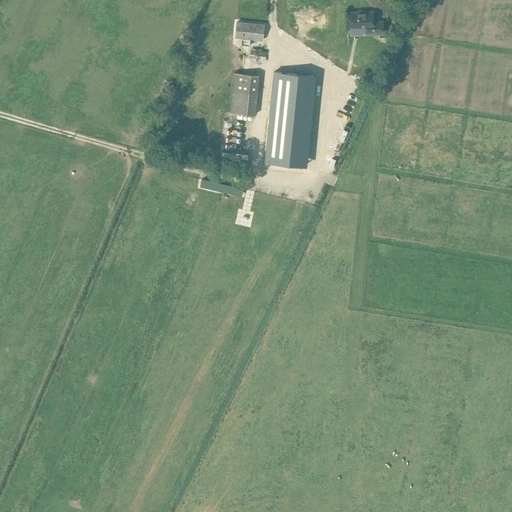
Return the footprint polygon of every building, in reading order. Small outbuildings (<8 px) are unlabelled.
[(366,28),(366,35),(383,34),(382,22),(373,22),(372,12),(349,13),(350,29),(366,28)] [(242,45),(249,46),(250,39),(262,40),(264,25),(237,22),(235,37),(242,38),(242,45)] [(258,60),(264,60),(264,55),(259,55),(260,50),(250,49),(250,55),(258,55),(258,60)] [(274,70),(265,162),(303,166),(310,94),(314,95),(316,74),(274,70)] [(230,113),(254,115),(255,116),(259,76),(234,73),(230,113)] [(248,126),(247,135),(196,131),(194,150),(245,154),(246,147),(260,148),(261,138),(256,138),(257,127),(248,126)]
